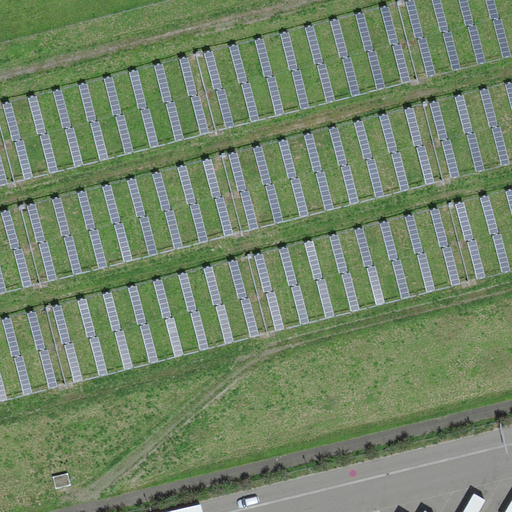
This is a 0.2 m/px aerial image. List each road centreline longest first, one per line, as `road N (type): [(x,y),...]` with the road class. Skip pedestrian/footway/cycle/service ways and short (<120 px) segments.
road 1 (track): [(511,179),(0,309)]
road 2 (track): [(511,71),(0,201)]
road 3 (track): [(87,508),(92,486),(267,347),(511,285)]
road 4 (track): [(0,82),(320,0)]
road 5 (track): [(267,347),(0,414)]
